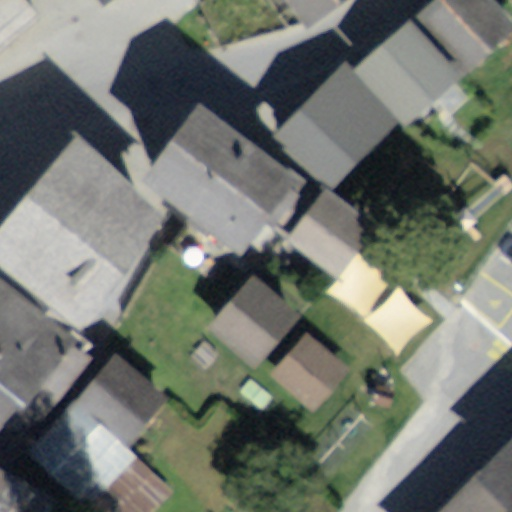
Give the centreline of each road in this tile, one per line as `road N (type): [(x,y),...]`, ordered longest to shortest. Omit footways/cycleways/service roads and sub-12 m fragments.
road 1 (unclassified): [(369,0),(336,24),(211,69),(0,100)]
road 2 (residential): [(511,395),(394,509)]
